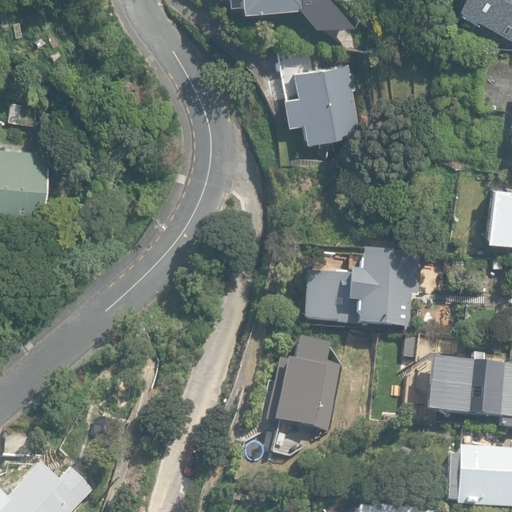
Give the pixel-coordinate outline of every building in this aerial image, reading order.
[(237,0),(238,10),(304,9),(304,5),(312,5),(312,0),(237,0)] [(511,0),(460,0),(456,10),(507,39),(511,39),(511,0)] [(300,122),(303,141),(358,132),(351,88),(355,88),(353,73),(348,73),(347,63),(293,72),(297,95),(282,98),(286,124),(300,122)] [(6,121),(34,126),(37,107),(10,102),(6,121)] [(0,222),(41,226),(48,151),(0,147),(0,222)] [(484,239),(511,242),(511,189),(490,187),(484,239)] [(334,324),(408,328),(410,296),(417,296),(419,255),(358,252),(358,262),(356,262),(355,273),(345,272),(345,275),(305,273),(301,318),(334,321),(334,324)] [(416,356),(418,342),(404,340),(402,354),(416,356)] [(289,351),(287,370),(272,369),(267,429),(326,433),(330,373),(322,373),(323,353),(289,351)] [(511,367),(478,365),(478,356),(469,355),(468,364),(426,361),(421,413),(497,420),(496,429),(511,430),(511,367)] [(456,504),(511,506),(511,448),(460,446),(459,455),(450,454),(450,466),(448,495),(457,496),(456,504)] [(0,511),(77,511),(93,496),(69,473),(58,486),(39,468),(37,471),(6,503),(0,497),(0,511)]
